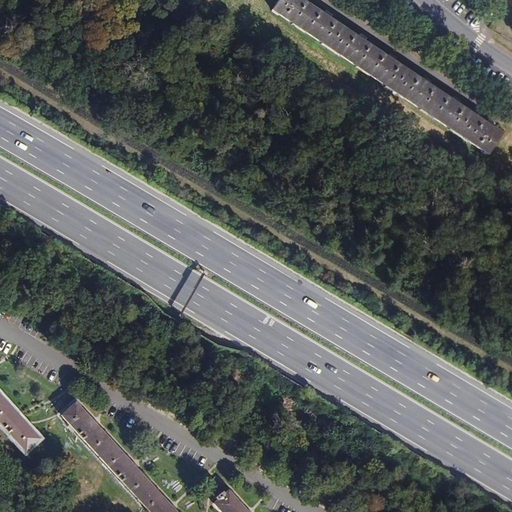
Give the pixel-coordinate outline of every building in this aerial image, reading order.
[(356,40),(327,21),(321,17),(299,2),(296,0),(275,0),(268,11),(486,157),(500,136),(492,130),(486,126),(456,107),(449,103),(426,87),(421,83),(390,63),(384,59),(362,44),(356,40)] [(321,17),(327,21),(330,16),(327,13),(324,11),(321,17)] [(360,34),(356,40),(362,44),(366,39),(363,36),(360,34)] [(388,53),(384,59),(390,63),(394,57),(391,55),(388,53)] [(424,78),(421,83),(426,87),(429,81),(426,79),(424,78)] [(453,98),(449,103),(456,107),(458,101),(455,99),(453,98)] [(486,126),(492,130),(495,125),(492,123),(489,121),(486,126)] [(96,364),(84,358),(81,362),(93,369),(96,364)] [(0,426),(23,452),(38,439),(21,420),(22,418),(20,415),(17,412),(15,414),(0,396),(0,426)] [(74,402),(59,416),(146,511),(173,511),(172,511),(174,509),(171,506),(169,503),(167,505),(134,468),(136,466),(133,463),(131,461),(129,463),(95,426),(97,424),(95,422),(92,419),(90,420),(74,402)] [(217,511),(248,511),(249,511),(246,509),(244,511),(226,491),(222,494),(220,492),(213,498),(215,500),(211,504),(217,511)]
